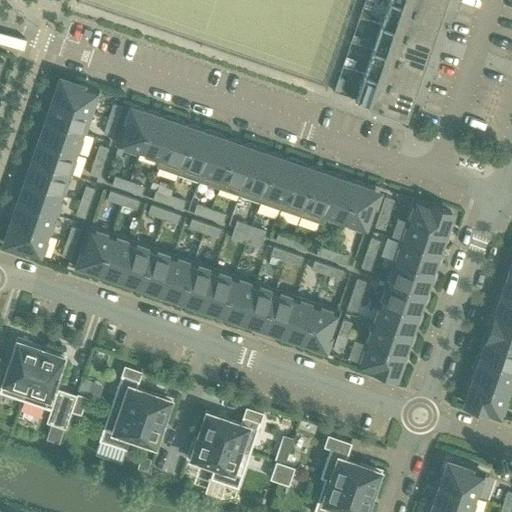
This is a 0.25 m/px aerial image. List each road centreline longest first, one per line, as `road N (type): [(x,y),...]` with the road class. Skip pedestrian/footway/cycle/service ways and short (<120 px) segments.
road 1 (residential): [(45,41),(499,194)]
road 2 (residential): [(0,275),(420,417)]
road 3 (residential): [(420,417),(499,194)]
